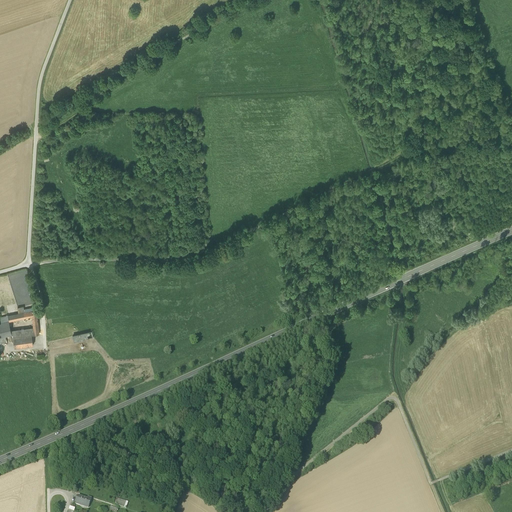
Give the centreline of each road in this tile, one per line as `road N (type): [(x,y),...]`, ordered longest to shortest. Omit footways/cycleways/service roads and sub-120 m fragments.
road 1 (primary): [(0,460),(511,230)]
road 2 (track): [(367,171),(181,261),(29,263)]
road 3 (unclassified): [(0,272),(29,263),(40,81),(69,0)]
road 4 (track): [(266,511),(294,473),(393,394),(430,483)]
